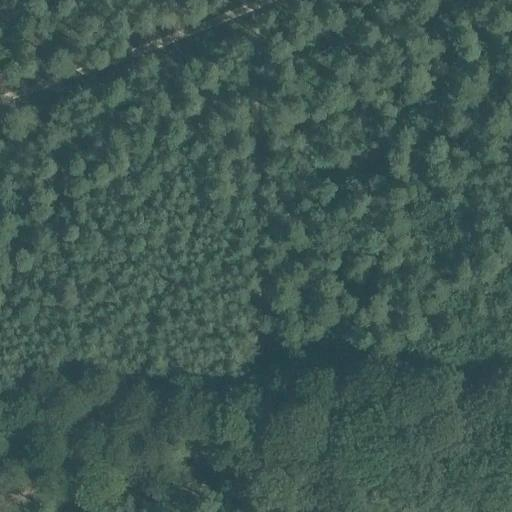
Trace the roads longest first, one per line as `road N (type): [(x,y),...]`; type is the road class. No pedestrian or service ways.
road 1 (track): [(511,451),(0,425)]
road 2 (track): [(258,0),(261,438)]
road 3 (track): [(269,0),(0,101)]
